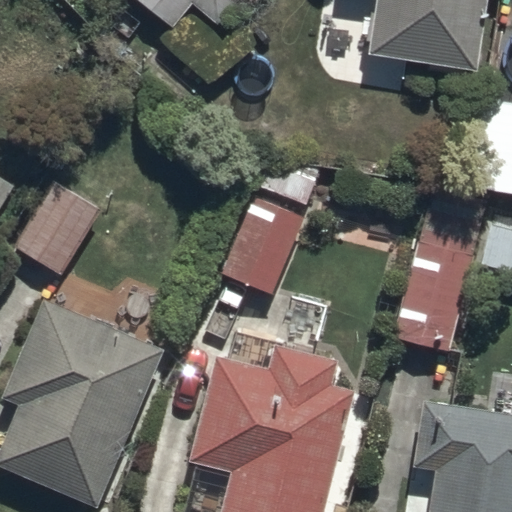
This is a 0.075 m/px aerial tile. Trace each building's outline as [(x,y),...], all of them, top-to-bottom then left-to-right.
[(218,0),(174,0),(209,11),(218,0)] [(486,0),(353,0),(360,35),(475,62),(486,0)] [(475,181),(511,186),(511,96),(490,94),(475,181)] [(108,207),(55,173),(12,240),(65,274),(108,207)] [(0,208),(15,182),(0,174),(0,208)] [(252,186),(219,267),(276,290),(308,209),(252,186)] [(450,347),(488,204),(432,189),(394,332),(450,347)] [(511,223),(493,218),(483,258),(511,265),(511,223)] [(165,345),(45,291),(0,396),(0,458),(96,501),(165,345)] [(342,353),(277,338),(271,363),(216,350),(191,454),(228,463),(216,511),(325,511),(356,383),(336,379),(342,353)] [(511,511),(511,406),(427,394),(418,458),(438,461),(430,511),(511,511)]
